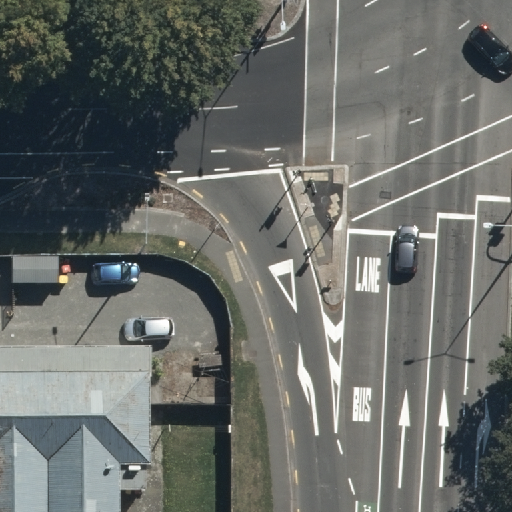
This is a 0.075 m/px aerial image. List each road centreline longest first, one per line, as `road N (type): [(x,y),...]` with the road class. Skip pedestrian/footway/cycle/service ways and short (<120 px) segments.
road 1 (primary): [(417,511),(443,0)]
road 2 (primary): [(323,511),(306,366),(267,236),(219,151),(162,111)]
road 3 (primary): [(375,0),(294,79),(235,101),(162,111)]
road 4 (primary): [(162,111),(0,112)]
